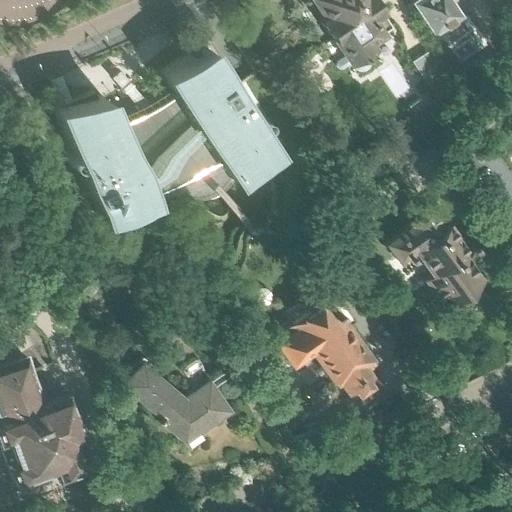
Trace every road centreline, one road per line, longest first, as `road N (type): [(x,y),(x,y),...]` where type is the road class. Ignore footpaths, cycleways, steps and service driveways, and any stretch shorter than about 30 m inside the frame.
road 1 (residential): [(264,511),(511,398)]
road 2 (residential): [(152,0),(0,65)]
